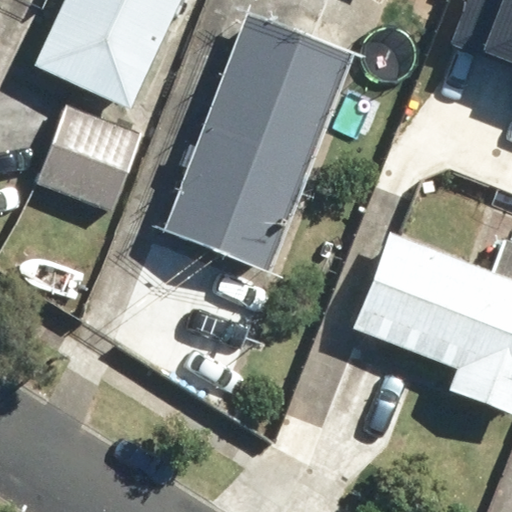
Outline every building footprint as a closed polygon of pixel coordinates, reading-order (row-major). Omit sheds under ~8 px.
[(73,0),(42,65),(136,110),(189,0),(73,0)] [(371,0),(258,0),(171,227),(272,266),(371,0)] [(511,0),(456,0),(444,36),(511,60),(511,0)] [(149,142),(72,107),(38,180),(115,215),(149,142)] [(496,265),(395,228),(358,330),(461,368),(454,388),(511,409),(511,239),(506,237),(496,265)]
